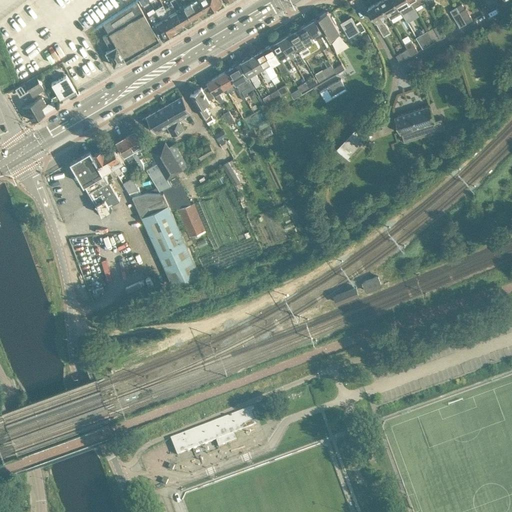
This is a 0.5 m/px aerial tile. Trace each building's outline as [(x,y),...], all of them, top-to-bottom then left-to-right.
[(117,45),(125,59),(158,39),(137,3),(136,0),(135,1),(102,23),(108,32),(102,36),(110,49),(117,45)] [(183,24),(191,20),(183,6),(180,2),(179,3),(176,0),(170,0),(170,1),(172,4),(183,24)] [(182,0),(184,2),(186,2),(186,3),(182,5),(191,20),(199,15),(189,0),(182,0)] [(199,0),(189,0),(199,15),(206,11),(199,0)] [(209,0),(199,0),(206,11),(214,7),(209,0)] [(390,31),(382,17),(388,14),(380,0),(368,7),(384,35),(390,31)] [(402,12),(394,0),(380,0),(388,14),(391,19),(402,12)] [(409,0),(394,0),(402,12),(406,19),(410,16),(407,11),(414,7),(409,0)] [(498,4),(495,0),(486,0),(492,8),(498,4)] [(456,6),(466,23),(473,19),(466,8),(465,9),(462,3),(456,6)] [(164,9),(168,15),(176,29),(183,24),(172,4),(164,9)] [(156,12),(158,15),(168,33),(176,29),(168,15),(164,9),(162,5),(154,9),(156,12)] [(460,27),(466,23),(456,6),(451,9),(455,15),(454,16),(460,27)] [(316,18),(324,32),(330,43),(335,40),(333,38),(340,34),(339,32),(340,32),(335,23),(336,23),(332,16),(331,16),(328,11),(320,16),(321,17),(317,19),(316,18)] [(161,38),(161,37),(168,33),(158,15),(156,12),(148,17),(153,24),(161,38)] [(349,37),(359,31),(351,17),(341,23),(349,37)] [(316,18),(308,23),(323,49),(328,46),(321,34),(324,32),(316,18)] [(308,23),(299,27),(315,54),(323,49),(308,23)] [(434,42),(446,35),(440,24),(428,31),(434,42)] [(299,27),(290,33),(298,47),(299,47),(306,59),(315,54),(299,27)] [(434,42),(428,31),(422,34),(428,45),(434,42)] [(298,48),(298,47),(290,33),(281,38),(293,58),(293,59),(297,58),(301,65),(306,62),(298,48)] [(289,60),(293,58),(281,38),(273,43),(288,70),(293,67),(289,60)] [(412,55),(418,51),(412,40),(406,44),(408,48),(412,55)] [(265,48),(273,62),(276,60),(283,72),(288,70),(273,43),(265,48)] [(110,49),(105,52),(114,65),(125,59),(117,45),(110,49)] [(270,63),(273,62),(265,48),(257,52),(272,78),(277,75),(270,63)] [(412,55),(408,48),(396,55),(400,61),(412,55)] [(257,52),(249,57),(257,70),(260,69),(267,81),(272,78),(257,52)] [(255,72),(257,70),(249,57),(241,62),(248,74),(249,73),(257,86),(262,83),(255,72)] [(233,66),(229,68),(239,86),(242,90),(245,96),(248,94),(247,92),(245,88),(253,84),(251,81),(247,74),(248,74),(241,62),(240,62),(239,60),(238,60),(238,61),(232,64),(233,66)] [(342,63),(334,68),(336,71),(337,73),(345,68),(342,63)] [(325,68),(323,69),(327,76),(336,71),(334,68),(331,64),(325,68)] [(229,68),(219,75),(226,87),(228,92),(236,87),(239,86),(229,68)] [(319,81),(327,76),(323,69),(315,74),(319,81)] [(67,93),(70,98),(77,94),(66,74),(51,83),(59,97),(67,93)] [(220,93),(219,94),(217,91),(226,87),(218,75),(207,81),(219,101),(223,99),(220,93)] [(37,76),(25,84),(29,91),(41,83),(37,76)] [(306,81),(309,87),(317,82),(314,76),(306,81)] [(301,92),(309,87),(306,81),(298,86),(299,88),(301,92)] [(278,88),(281,93),(282,95),(289,91),(285,84),(278,88)] [(195,91),(191,93),(209,125),(215,122),(205,105),(210,101),(209,99),(203,89),(201,87),(200,87),(198,87),(196,88),(195,91)] [(270,93),(273,98),(281,93),(278,88),(270,93)] [(301,92),(299,88),(290,93),(293,98),(302,93),(301,92)] [(266,102),(273,98),(270,93),(263,97),(266,102)] [(192,111),(182,95),(142,119),(146,126),(151,124),(156,132),(167,125),(173,135),(183,129),(178,119),(192,111)] [(22,107),(26,114),(28,113),(32,120),(45,113),(41,107),(46,104),(41,96),(22,107)] [(435,120),(430,105),(395,116),(400,132),(418,126),(422,136),(445,129),(441,118),(435,120)] [(229,124),(235,121),(229,110),(223,113),(229,124)] [(337,148),(350,160),(348,158),(368,137),(371,139),(371,138),(358,126),(337,148)] [(126,135),(140,159),(143,164),(145,170),(147,169),(150,167),(144,156),(140,149),(142,148),(141,146),(145,144),(136,129),(126,135)] [(223,130),(215,135),(219,141),(222,146),(225,144),(222,139),(227,136),(223,130)] [(143,164),(140,159),(126,135),(116,141),(128,161),(134,158),(142,171),(145,170),(143,164)] [(157,163),(166,179),(167,178),(188,166),(174,144),(169,147),(166,141),(165,142),(163,139),(161,141),(162,143),(150,150),(157,163)] [(209,144),(196,151),(201,159),(213,152),(209,144)] [(229,161),(223,165),(234,184),(240,180),(229,161)] [(171,185),(167,178),(166,179),(157,163),(150,167),(147,169),(160,190),(171,185)] [(125,166),(105,177),(112,190),(132,178),(125,166)] [(132,178),(112,190),(120,203),(140,191),(132,178)] [(140,191),(120,203),(128,217),(148,206),(140,191)] [(195,203),(178,210),(190,238),(207,230),(195,203)] [(378,275),(362,282),(366,292),(382,285),(378,275)] [(355,287),(333,295),(337,303),(360,294),(356,286),(355,287)] [(254,407),(171,439),(172,439),(178,455),(216,440),(219,447),(237,440),(234,433),(256,425),(251,411),(255,410),(254,407)]
